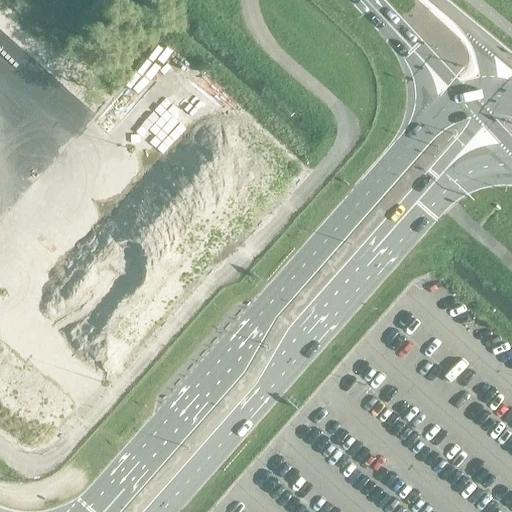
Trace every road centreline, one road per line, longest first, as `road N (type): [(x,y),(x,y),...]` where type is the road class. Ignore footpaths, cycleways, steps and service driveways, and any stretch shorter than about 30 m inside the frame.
road 1 (tertiary): [(461,94),(418,133),(88,511)]
road 2 (tertiary): [(161,511),(497,130)]
road 3 (unknown): [(127,105),(154,87),(177,96),(271,187),(273,208),(260,229)]
road 4 (unknown): [(260,229),(127,105)]
road 5 (unknown): [(85,155),(216,275)]
road 6 (unknown): [(42,207),(170,323)]
road 7 (unknown): [(2,252),(125,369)]
road 8 (secondary): [(364,0),(461,94)]
